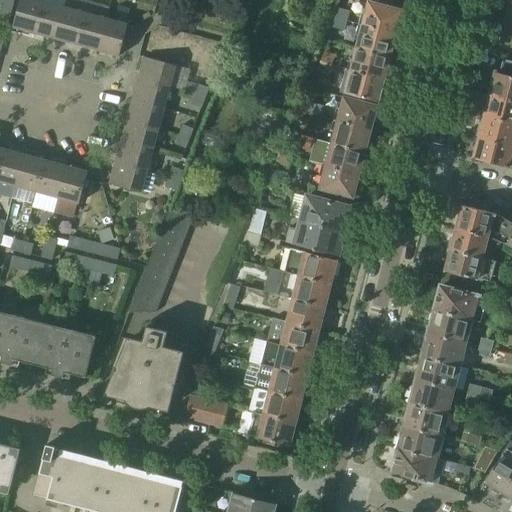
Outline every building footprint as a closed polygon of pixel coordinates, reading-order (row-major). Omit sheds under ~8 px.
[(2,0),(0,7),(12,10),(14,0),(2,0)] [(20,0),(13,27),(35,33),(44,1),(44,0),(20,0)] [(44,0),(44,1),(35,33),(56,39),(65,7),(66,0),(44,0)] [(56,39),(77,45),(86,13),(89,2),(81,0),(66,0),(65,7),(56,39)] [(362,13),(360,24),(397,34),(400,23),(403,22),(405,16),(402,14),(403,11),(369,2),(366,14),(362,13)] [(107,19),(98,50),(119,56),(128,25),(126,24),(130,9),(119,5),(114,21),(107,19)] [(0,17),(9,20),(12,10),(0,7),(0,8),(0,17)] [(349,11),(338,8),(334,17),(347,21),(349,11)] [(107,19),(86,13),(77,45),(98,50),(107,19)] [(344,30),(347,21),(334,17),(331,26),(344,30)] [(360,36),(357,48),(391,56),(391,54),(395,53),(397,47),(394,44),(397,34),(360,24),(357,35),(360,36)] [(348,69),(363,73),(385,79),(388,69),(392,68),(393,62),(390,59),(391,56),(357,48),(354,59),(350,58),(348,69)] [(326,51),(322,60),(332,65),(336,55),(326,51)] [(138,79),(170,87),(176,65),(144,57),(138,79)] [(497,73),(496,75),(493,76),(491,83),(493,86),(491,94),(511,99),(511,61),(503,59),(500,73),(497,73)] [(332,65),(322,60),(318,71),(328,75),(330,71),(332,65)] [(363,73),(348,69),(345,80),(349,81),(346,93),(379,102),(380,98),(384,97),(385,92),(382,89),(385,79),(363,73)] [(138,79),(132,99),(165,108),(170,87),(138,79)] [(209,88),(199,84),(195,93),(206,98),(209,88)] [(191,103),(202,107),(206,98),(195,93),(191,103)] [(511,99),(491,94),(489,103),(485,104),(483,112),(486,114),(486,116),(511,122),(511,99)] [(377,109),(378,106),(344,97),(341,109),(337,108),(334,119),(372,129),(374,119),(379,118),(380,112),(377,109)] [(132,99),(127,120),(159,129),(165,108),(132,99)] [(309,113),(322,116),(325,106),(312,102),(309,113)] [(336,131),(332,143),(366,151),(366,149),(371,148),(372,142),(369,139),(372,129),(334,119),(322,116),(309,113),(297,110),(294,120),(336,131)] [(482,128),(480,136),(511,144),(511,122),(486,116),(485,117),(482,118),(480,125),(482,128)] [(127,120),(121,141),(153,150),(159,129),(127,120)] [(179,134),(190,138),(194,129),(183,124),(179,134)] [(175,144),(186,148),(190,138),(179,134),(175,144)] [(511,144),(480,136),(474,159),(511,168),(511,144)] [(281,142),(265,138),(262,148),(278,153),(281,142)] [(365,154),(366,151),(332,143),(316,139),(313,150),(315,153),(312,162),(323,165),(360,174),(362,164),(367,163),(368,157),(365,154)] [(121,141),(116,162),(148,171),(153,150),(121,141)] [(279,153),(291,156),(293,145),(282,142),(279,153)] [(25,154),(4,149),(0,163),(0,181),(16,186),(25,154)] [(276,164),(288,167),(291,156),(279,153),(276,164)] [(16,186),(37,192),(46,160),(25,154),(16,186)] [(37,192),(58,198),(67,166),(46,160),(37,192)] [(142,192),(148,171),(116,162),(110,184),(142,192)] [(357,185),(360,174),(323,165),(320,175),(324,176),(321,188),(311,186),(309,196),(349,207),(352,197),(354,197),(354,195),(359,193),(360,188),(357,185)] [(88,172),(67,166),(58,198),(54,213),(75,219),(88,172)] [(180,180),(183,170),(172,166),(169,176),(180,180)] [(169,176),(165,185),(176,190),(180,180),(169,176)] [(308,196),(301,220),(345,231),(348,220),(351,218),(352,213),(350,210),(351,207),(349,207),(309,196),(308,196)] [(511,223),(507,220),(496,214),(466,206),(461,209),(460,212),(458,214),(455,223),(457,225),(456,228),(491,236),(502,241),(507,243),(511,233),(511,223)] [(250,220),(253,211),(239,207),(237,216),(250,220)] [(251,219),(264,222),(267,211),(256,208),(251,219)] [(156,312),(194,214),(168,212),(129,313),(156,312)] [(160,212),(154,215),(152,220),(161,223),(165,214),(160,212)] [(290,227),(286,240),(339,254),(340,251),(342,250),(344,244),(342,241),(345,231),(301,220),(299,229),(290,227)] [(98,230),(102,244),(114,240),(110,227),(98,230)] [(451,246),(450,249),(485,258),(488,246),(499,249),(502,241),(491,236),(456,228),(454,235),(452,237),(449,244),(451,246)] [(247,230),(242,242),(260,247),(264,234),(247,230)] [(81,238),(70,236),(68,247),(78,250),(81,238)] [(46,237),(41,257),(53,260),(58,240),(46,237)] [(78,250),(118,260),(121,249),(81,238),(78,250)] [(11,250),(21,252),(24,241),(14,239),(11,250)] [(34,244),(24,241),(21,252),(31,255),(34,244)] [(284,271),(299,275),(331,283),(337,259),(305,251),(290,247),(284,271)] [(485,280),(491,282),(496,260),(485,258),(450,249),(450,250),(448,252),(446,259),(447,261),(445,270),(485,280)] [(114,276),(117,265),(66,252),(63,263),(114,276)] [(10,267),(50,277),(53,266),(13,256),(10,267)] [(281,280),(284,271),(271,268),(269,276),(281,280)] [(441,285),(481,295),(485,280),(445,270),(441,285)] [(98,287),(102,274),(91,272),(88,284),(98,287)] [(331,283),(299,275),(293,298),(326,306),(331,283)] [(232,285),(225,305),(235,308),(241,289),(232,285)] [(479,304),(481,295),(441,285),(438,296),(436,297),(434,304),(436,307),(435,309),(475,319),(482,321),(486,306),(479,304)] [(510,301),(511,296),(511,291),(502,286),(498,294),(510,301)] [(320,329),(326,306),(293,298),(288,321),(320,329)] [(429,332),(469,343),(475,319),(435,309),(434,311),(432,313),(430,319),(432,322),(429,332)] [(0,311),(0,355),(3,356),(1,362),(12,365),(14,359),(34,364),(44,323),(0,311)] [(218,321),(228,324),(231,313),(221,311),(218,321)] [(320,329),(288,321),(282,344),(314,352),(320,329)] [(44,323),(34,364),(54,369),(52,375),(63,378),(65,372),(86,377),(97,336),(44,323)] [(129,339),(108,393),(168,409),(182,353),(164,348),(168,331),(147,326),(142,342),(129,339)] [(423,354),(423,356),(463,366),(469,343),(429,332),(427,342),(424,344),(422,351),(423,354)] [(211,334),(206,348),(214,352),(220,337),(211,334)] [(483,339),(481,346),(493,349),(495,342),(483,339)] [(266,340),(261,363),(308,375),(310,366),(312,367),(312,365),(313,364),(314,363),(314,361),(315,359),(315,358),(315,356),(315,355),(313,354),(314,352),(282,344),(266,340)] [(493,349),(481,346),(480,353),(491,356),(493,349)] [(214,352),(206,348),(200,363),(209,366),(214,352)] [(417,379),(457,389),(463,366),(423,356),(420,358),(418,366),(420,369),(417,379)] [(255,386),(270,390),(302,398),(308,375),(261,363),(255,386)] [(412,400),(411,402),(451,412),(457,389),(417,379),(415,388),(412,390),(410,397),(412,400)] [(210,384),(195,381),(191,395),(204,398),(206,399),(210,384)] [(297,421),(302,398),(270,390),(255,386),(249,409),(254,411),(264,413),(297,421)] [(471,386),(470,392),(481,395),(483,389),(471,386)] [(481,395),(470,392),(468,399),(479,402),(481,395)] [(186,417),(198,420),(204,398),(191,395),(186,417)] [(198,420),(211,423),(216,402),(206,399),(204,398),(198,420)] [(216,402),(211,423),(223,427),(229,405),(216,402)] [(405,426),(445,436),(451,412),(411,402),(411,403),(408,405),(406,413),(408,415),(405,426)] [(297,421),(264,413),(254,411),(248,435),(258,437),(257,439),(259,442),(267,444),(270,442),(271,440),(291,445),(297,421)] [(398,443),(399,449),(439,459),(445,436),(405,426),(403,435),(400,436),(398,443)] [(461,440),(480,445),(482,437),(463,432),(461,440)] [(485,482),(503,493),(511,478),(511,439),(507,446),(485,482)] [(21,449),(0,443),(0,485),(11,489),(21,449)] [(60,454),(62,448),(56,446),(47,444),(34,495),(99,511),(176,511),(183,486),(60,454)] [(474,468),(485,471),(498,451),(485,447),(474,468)] [(396,462),(393,472),(433,482),(435,473),(442,475),(446,461),(439,459),(399,449),(399,450),(397,451),(394,459),(396,462)] [(467,475),(470,467),(457,464),(455,472),(467,475)] [(511,478),(503,493),(511,498),(511,478)] [(195,487),(193,497),(202,500),(205,489),(195,487)] [(276,504),(235,493),(230,511),(276,511),(275,508),(276,504)]
